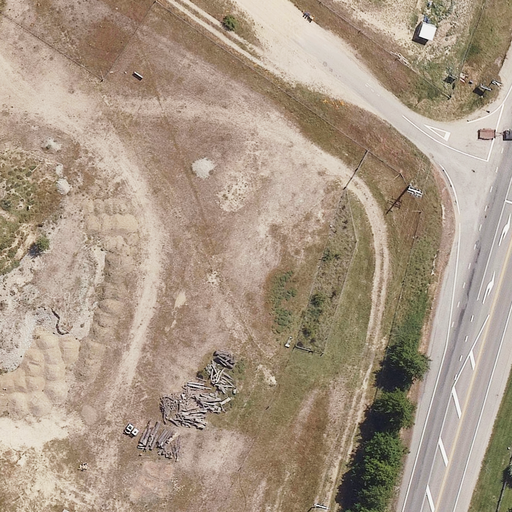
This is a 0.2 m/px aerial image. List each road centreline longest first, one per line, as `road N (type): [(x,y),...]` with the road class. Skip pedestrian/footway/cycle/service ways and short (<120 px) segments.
road 1 (residential): [(511,158),(489,161),(423,133),(249,0)]
road 2 (primary): [(437,511),(511,244)]
